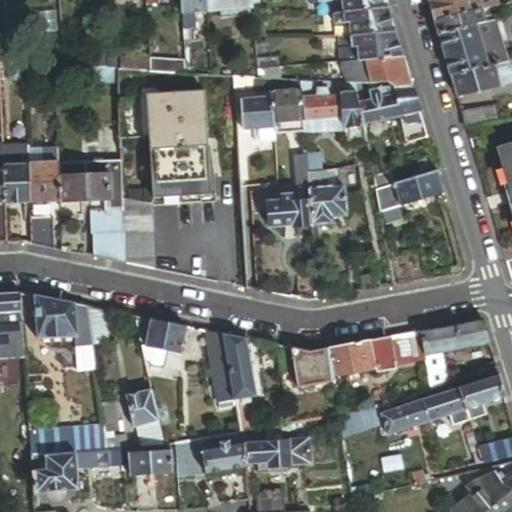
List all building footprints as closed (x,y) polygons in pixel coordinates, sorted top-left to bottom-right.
[(204,0),(180,0),(181,17),(206,16),(204,0)] [(390,9),(387,0),(331,0),(332,1),(343,0),(344,13),(390,9)] [(428,0),(435,21),(492,7),(496,6),(494,0),(428,0)] [(492,7),(435,21),(439,35),(477,24),(496,19),(492,7)] [(397,33),(390,9),(344,13),(332,13),(334,24),(350,23),(351,37),(397,33)] [(260,17),(251,18),(253,37),(261,37),(260,17)] [(496,19),(477,24),(489,66),(509,61),(498,18),(496,19)] [(404,58),(397,33),(351,37),(351,41),(352,41),(353,48),(354,48),(355,52),(360,52),(360,61),(363,61),(404,58)] [(351,41),(351,37),(337,37),(339,63),(360,61),(360,52),(355,52),(354,48),(353,48),(352,41),(351,41)] [(102,54),(91,55),(92,66),(103,65),(102,54)] [(88,55),(79,55),(79,65),(89,65),(88,55)] [(119,58),(120,70),(150,72),(149,59),(149,56),(119,58)] [(276,56),(255,59),(255,65),(256,69),(277,68),(276,56)] [(411,82),(404,58),(363,61),(370,83),(393,82),(411,82)] [(184,61),(149,59),(150,72),(184,74),(184,61)] [(489,66),(451,75),(457,97),(511,83),(511,70),(511,67),(511,60),(509,61),(489,66)] [(360,61),(339,63),(340,82),(356,83),(368,83),(370,83),(363,61),(360,61)] [(256,69),(255,65),(209,63),(210,75),(233,76),(256,78),(256,69)] [(82,67),(81,83),(118,86),(117,70),(82,67)] [(277,68),(256,69),(256,78),(263,78),(268,78),(278,79),(277,68)] [(263,78),(256,78),(233,76),(234,90),(262,91),(263,78)] [(269,92),(268,78),(263,78),(262,91),(234,90),(235,100),(240,100),(269,98),(269,92)] [(269,92),(300,90),(299,80),(278,79),(268,78),(269,92)] [(363,125),(356,83),(340,82),(340,88),(328,88),(325,88),(324,88),(323,87),(322,87),(321,87),(320,87),(319,87),(318,87),(317,88),(316,89),(315,89),(316,81),(299,80),(300,90),(303,120),(341,119),(342,127),(363,125)] [(370,95),(368,83),(356,83),(363,125),(401,116),(396,94),(382,98),(381,92),(380,92),(378,91),(376,91),(375,91),(374,91),(373,91),(372,92),(371,94),(370,95)] [(421,112),(412,85),(394,87),(396,94),(401,116),(421,112)] [(396,94),(394,87),(380,88),(381,92),(382,98),(396,94)] [(300,90),(269,92),(269,98),(270,122),(303,120),(300,90)] [(207,194),(200,95),(147,99),(153,198),(207,194)] [(270,127),(270,122),(269,98),(240,100),(241,128),(247,128),(270,127)] [(494,105),(462,112),(463,115),(467,128),(480,125),(497,122),(494,105)] [(421,112),(401,116),(408,143),(428,138),(421,112)] [(303,120),(270,122),(270,127),(271,134),(304,132),(303,120)] [(270,127),(247,128),(248,141),(271,140),(271,134),(270,127)] [(511,144),(500,148),(511,188),(511,144)] [(40,154),(40,166),(50,166),(50,177),(58,177),(58,153),(40,154)] [(329,153),(306,155),(307,172),(314,172),(331,169),(329,153)] [(28,167),(28,154),(2,155),(3,168),(28,167)] [(307,172),(306,155),(295,156),(298,189),(309,188),(307,172)] [(439,172),(434,156),(407,164),(412,180),(439,172)] [(40,166),(28,167),(29,204),(59,202),(58,177),(50,177),(50,166),(40,166)] [(28,167),(3,168),(4,205),(29,204),(28,167)] [(314,172),(316,188),(335,186),(332,169),(331,169),(314,172)] [(314,172),(307,172),(309,188),(313,229),(333,227),(333,219),(347,218),(344,189),(344,188),(344,187),(343,186),(342,186),(341,185),(335,186),(316,188),(314,172)] [(391,172),(373,177),(375,190),(395,185),(391,172)] [(395,185),(375,190),(380,219),(393,216),(389,199),(398,196),(401,206),(445,194),(439,172),(412,180),(395,185)] [(122,174),(58,177),(59,202),(106,201),(106,205),(91,205),(92,230),(95,230),(96,259),(125,265),(122,201),(122,174)] [(313,229),(309,188),(298,189),(265,192),(266,210),(261,211),(262,218),(267,218),(268,231),(292,229),(293,231),(313,229)] [(250,193),(251,212),(261,211),(266,210),(265,192),(250,193)] [(153,206),(122,201),(125,265),(156,271),(153,206)] [(53,227),(31,228),(31,246),(54,251),(53,227)] [(421,252),(388,259),(393,288),(427,281),(421,252)] [(366,292),(380,290),(375,263),(361,265),(366,292)] [(310,303),(319,301),(316,269),(298,270),(295,272),(298,300),(310,303)] [(20,295),(0,296),(0,325),(21,324),(20,295)] [(87,308),(35,298),(39,340),(76,337),(75,325),(89,324),(87,308)] [(92,349),(111,346),(106,313),(87,308),(89,324),(92,343),(92,349)] [(149,322),(135,319),(140,341),(145,342),(149,322)] [(482,321),(422,333),(426,357),(442,354),(490,345),(482,321)] [(184,329),(149,322),(145,342),(144,346),(179,354),(184,329)] [(75,325),(76,337),(76,343),(92,343),(89,324),(75,325)] [(223,336),(205,332),(213,375),(229,372),(223,336)] [(426,357),(422,333),(409,335),(413,360),(426,357)] [(413,360),(409,335),(391,339),(396,367),(414,364),(413,360)] [(246,341),(223,336),(229,372),(234,401),(242,399),(243,404),(245,403),(251,402),(250,398),(256,397),(246,341)] [(370,342),(376,372),(376,374),(396,370),(396,367),(391,339),(370,342)] [(332,380),(376,372),(370,342),(328,350),(332,380)] [(92,343),(76,343),(79,377),(96,375),(92,349),(92,343)] [(309,354),(277,348),(281,378),(296,376),(298,389),(333,383),(332,380),(328,350),(309,354)] [(442,354),(426,357),(427,362),(432,392),(448,387),(442,354)] [(500,378),(497,371),(458,383),(460,391),(500,378)] [(229,372),(213,375),(219,407),(235,404),(234,401),(229,372)] [(507,399),(500,378),(460,391),(471,423),(489,418),(485,406),(507,399)] [(460,391),(458,383),(448,387),(432,392),(419,396),(422,403),(460,391)] [(158,424),(151,391),(126,397),(133,430),(139,428),(158,424)] [(454,429),(471,423),(460,391),(422,403),(429,426),(451,419),(454,429)] [(422,403),(419,396),(400,402),(381,407),(383,414),(383,416),(422,403)] [(235,404),(237,418),(248,416),(245,403),(243,404),(242,399),(234,401),(235,404)] [(391,438),(429,426),(422,403),(383,416),(391,438)] [(114,404),(100,405),(103,428),(106,452),(123,451),(126,450),(126,438),(114,438),(112,430),(118,430),(114,404)] [(237,418),(235,404),(219,407),(220,414),(224,413),(226,424),(206,428),(208,440),(209,440),(240,434),(237,418)] [(383,414),(381,407),(338,417),(339,427),(374,419),(373,416),(383,414)] [(248,416),(237,418),(240,434),(244,434),(251,433),(248,416)] [(158,424),(139,428),(144,449),(164,448),(158,424)] [(103,428),(59,431),(61,454),(78,453),(96,452),(106,452),(103,428)] [(266,430),(251,433),(244,434),(245,446),(267,445),(266,430)] [(59,431),(29,433),(31,456),(47,455),(61,454),(59,431)] [(244,434),(240,434),(209,440),(211,473),(246,471),(246,465),(245,446),(244,434)] [(211,473),(209,440),(208,440),(176,446),(178,474),(211,473)] [(309,443),(290,444),(291,466),(310,466),(309,443)] [(267,445),(245,446),(246,465),(269,464),(269,470),(291,468),(291,466),(290,444),(267,445)] [(511,459),(511,444),(480,452),(481,456),(484,466),(511,459)] [(169,447),(164,448),(144,449),(129,450),(129,456),(169,454),(169,447)] [(123,451),(106,452),(96,452),(97,462),(123,461),(123,451)] [(96,452),(78,453),(79,467),(94,466),(97,462),(96,452)] [(48,470),(32,471),(34,496),(81,492),(79,467),(78,453),(61,454),(47,455),(48,470)] [(170,477),(169,454),(129,456),(130,475),(130,478),(170,477)] [(47,455),(31,456),(32,471),(48,470),(47,455)] [(478,468),(484,466),(481,456),(476,457),(478,468)] [(488,500),(506,485),(496,474),(474,482),(466,488),(471,495),(474,498),(481,492),(488,500)] [(411,481),(413,489),(428,485),(427,482),(423,483),(422,477),(410,480),(411,481)] [(511,480),(506,485),(488,500),(497,511),(504,511),(511,506),(511,480)] [(497,511),(488,500),(481,492),(474,498),(471,495),(453,511),(497,511)] [(284,511),(284,498),(256,498),(256,511),(284,511)]
